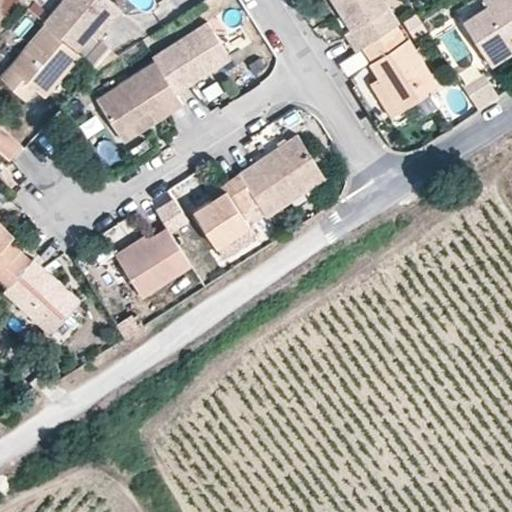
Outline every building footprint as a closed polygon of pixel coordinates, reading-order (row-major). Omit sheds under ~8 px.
[(121,8),(116,4),(110,0),(61,0),(43,22),(45,24),(45,23),(77,50),(91,34),(105,18),(109,22),(121,8)] [(399,22),(384,0),(332,0),(336,5),(339,3),(354,26),(351,28),(345,32),(357,49),(362,46),(375,38),(396,24),(399,22)] [(511,0),(484,0),(487,4),(463,19),(490,60),(511,45),(511,39),(509,35),(511,32),(511,0)] [(354,26),(339,3),(336,5),(351,28),(354,26)] [(105,18),(91,34),(96,37),(109,22),(105,18)] [(206,64),(227,51),(207,20),(152,55),(155,60),(176,92),(210,69),(206,64)] [(43,95),(79,53),(77,50),(45,23),(45,24),(0,76),(0,77),(25,99),(35,87),(43,95)] [(439,85),(408,37),(405,39),(396,24),(375,38),(362,46),(372,61),(370,63),(379,77),(400,110),(439,85)] [(492,64),(511,51),(511,45),(490,60),(492,64)] [(210,69),(231,56),(227,51),(206,64),(210,69)] [(176,92),(155,60),(97,97),(117,129),(148,110),(155,120),(183,102),(176,92)] [(478,107),(500,93),(484,67),(461,82),(478,107)] [(400,110),(379,77),(369,83),(391,116),(400,110)] [(124,140),(155,120),(148,110),(117,129),(124,140)] [(22,145),(0,124),(0,151),(9,159),(22,145)] [(323,172),(298,134),(239,172),(266,213),(267,214),(305,190),(302,186),(323,172)] [(250,224),(266,213),(239,172),(220,185),(224,190),(212,198),(194,210),(224,257),(257,236),(250,224)] [(305,190),(326,176),(323,172),(302,186),(305,190)] [(212,198),(224,190),(220,185),(208,193),(212,198)] [(0,277),(8,285),(31,260),(20,250),(25,245),(0,222),(0,277)] [(142,295),(191,263),(167,225),(153,234),(118,257),(142,295)] [(118,257),(153,234),(150,230),(115,253),(118,257)] [(80,300),(33,258),(31,260),(8,285),(4,290),(51,333),(80,300)]
